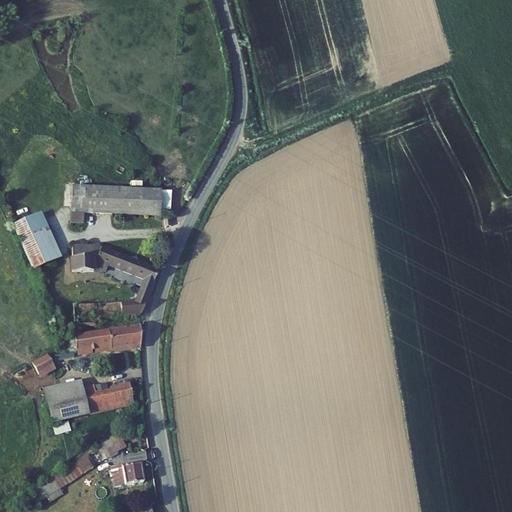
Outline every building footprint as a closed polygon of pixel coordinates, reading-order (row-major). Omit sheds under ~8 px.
[(66,191),(65,217),(157,218),(158,193),(66,191)] [(12,228),(31,273),(59,262),(40,216),(12,228)] [(72,245),(71,272),(75,273),(106,274),(108,268),(142,280),(133,304),(99,303),(98,316),(142,317),(144,309),(148,309),(157,283),(158,268),(93,246),(72,245)] [(75,341),(79,360),(141,345),(141,324),(75,341)] [(64,343),(68,362),(79,360),(75,341),(64,343)] [(32,363),(40,379),(57,370),(48,354),(32,363)] [(43,384),(50,420),(87,413),(83,392),(80,377),(43,384)] [(83,392),(87,413),(134,404),(130,384),(83,392)] [(135,427),(127,433),(132,441),(140,436),(135,427)] [(59,489),(96,468),(90,456),(29,491),(37,505),(47,499),(50,503),(62,496),(59,489)] [(115,482),(116,484),(134,480),(130,463),(119,465),(119,463),(111,465),(114,477),(112,478),(113,482),(115,482)]
